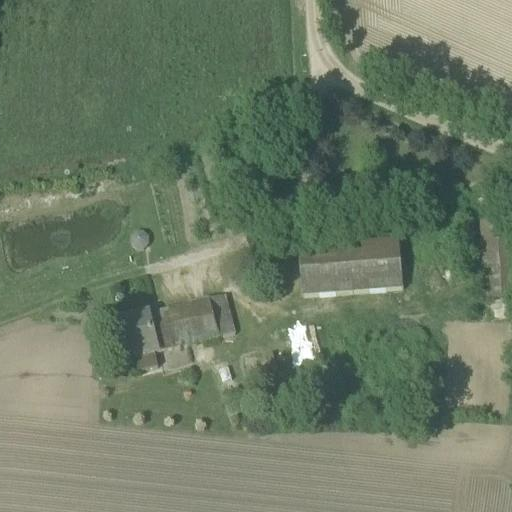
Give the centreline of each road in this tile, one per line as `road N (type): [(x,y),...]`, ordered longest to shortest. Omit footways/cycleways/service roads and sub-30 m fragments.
road 1 (unclassified): [(0,298),(300,198),(324,126),(321,46)]
road 2 (unclassified): [(511,146),(368,83),(321,46)]
